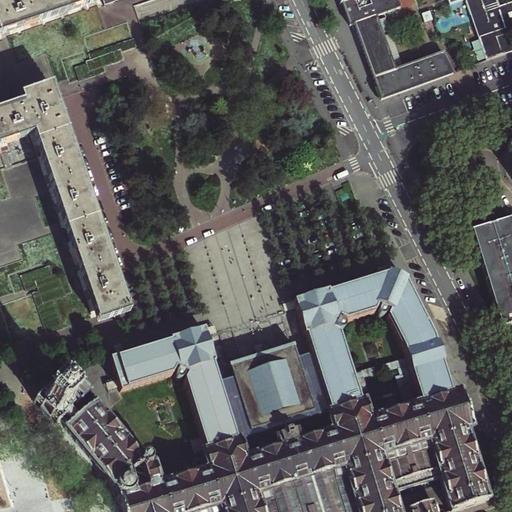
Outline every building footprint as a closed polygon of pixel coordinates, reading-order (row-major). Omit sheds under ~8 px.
[(105,0),(26,0),(27,1),(21,4),(0,10),(0,29),(5,28),(4,26),(12,23),(13,25),(24,21),(23,19),(32,16),(33,18),(48,13),(48,11),(56,8),(57,10),(67,6),(66,4),(75,1),(76,3),(85,0),(101,0),(102,1),(105,0)] [(349,27),(353,26),(375,16),(399,8),(396,0),(337,0),(339,6),(341,5),(349,27)] [(465,0),(463,1),(484,62),(498,57),(511,52),(511,49),(508,37),(511,35),(511,2),(511,0),(465,0)] [(431,20),(429,13),(421,15),(423,24),(431,20)] [(394,70),(375,16),(353,26),(355,30),(368,67),(381,101),(453,75),(449,63),(443,53),(394,70)] [(30,99),(27,99),(29,104),(31,111),(19,114),(0,120),(0,139),(6,138),(5,136),(9,134),(10,136),(21,133),(20,130),(30,127),(29,126),(38,123),(39,125),(40,128),(37,128),(45,153),(48,152),(49,156),(47,157),(51,168),(53,167),(55,174),(56,175),(53,176),(56,185),(59,192),(61,191),(63,194),(64,200),(62,201),(65,211),(68,210),(70,216),(71,219),(68,220),(70,224),(74,236),(76,235),(77,237),(79,244),(77,245),(81,255),(83,254),(85,261),(86,263),(84,264),(89,279),(91,278),(92,281),(94,287),(91,288),(95,299),(98,298),(99,302),(96,303),(100,312),(102,311),(105,318),(119,313),(116,307),(119,306),(117,301),(116,297),(113,297),(106,276),(105,274),(108,273),(105,264),(104,261),(102,257),(100,258),(99,256),(97,248),(91,232),(90,230),(93,229),(90,221),(89,217),(88,213),(85,214),(84,211),(77,189),(76,186),(78,185),(73,170),(71,171),(70,169),(63,149),(62,147),(65,146),(56,122),(54,123),(53,120),(47,101),(46,99),(49,99),(47,93),(44,94),(42,88),(28,93),(30,99)] [(511,223),(511,220),(501,223),(496,225),(488,227),(470,232),(500,328),(511,324),(511,223)] [(123,435),(100,409),(101,408),(97,403),(64,428),(92,463),(112,488),(115,486),(115,487),(115,488),(115,489),(115,490),(116,491),(116,492),(117,493),(118,494),(119,495),(120,496),(122,496),(116,498),(120,511),(395,511),(390,495),(438,480),(448,511),(455,511),(487,502),(466,431),(472,429),(460,392),(452,394),(450,387),(434,336),(406,281),(406,280),(398,277),(388,273),(387,274),(339,289),(328,293),(327,291),(295,301),(298,311),(314,361),(301,365),(296,351),(280,356),(262,361),(245,367),(230,372),(235,386),(221,390),(205,340),(202,330),(188,335),(170,341),(171,342),(122,357),(111,360),(122,393),(171,378),(174,370),(176,371),(174,376),(174,377),(174,378),(175,379),(177,380),(178,381),(180,380),(181,380),(182,379),(184,374),(186,375),(183,383),(202,439),(205,451),(204,451),(209,469),(161,484),(154,463),(152,462),(152,459),(152,457),(151,457),(148,454),(146,454),(140,457),(135,451),(130,444),(123,435)] [(60,380),(58,378),(51,384),(34,399),(34,401),(34,402),(45,415),(55,427),(60,424),(64,428),(97,403),(98,402),(93,396),(73,376),(69,372),(64,376),(60,380)] [(431,504),(428,503),(427,503),(426,502),(412,506),(413,507),(412,508),(410,510),(410,511),(434,511),(433,506),(432,506),(431,504)]
